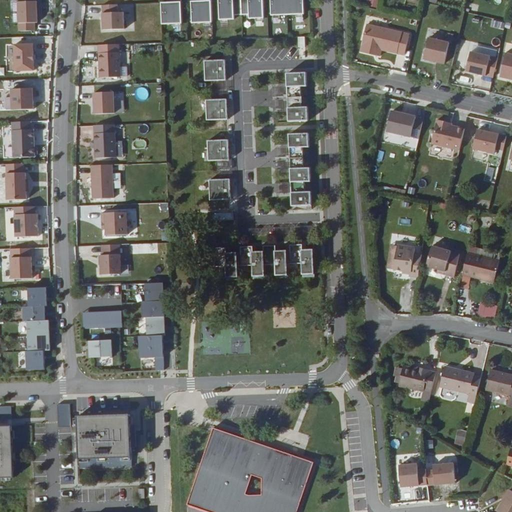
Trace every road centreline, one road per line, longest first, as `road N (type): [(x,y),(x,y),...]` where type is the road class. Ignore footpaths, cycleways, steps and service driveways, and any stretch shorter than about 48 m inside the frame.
road 1 (residential): [(70,384),(62,130),(71,0)]
road 2 (residential): [(328,73),(334,376)]
road 3 (residential): [(328,73),(511,111)]
road 4 (residential): [(155,381),(334,376)]
road 5 (residential): [(334,376),(364,410),(375,503),(385,511)]
road 6 (residential): [(371,319),(452,317),(511,330)]
road 7 (residential): [(155,381),(161,511)]
